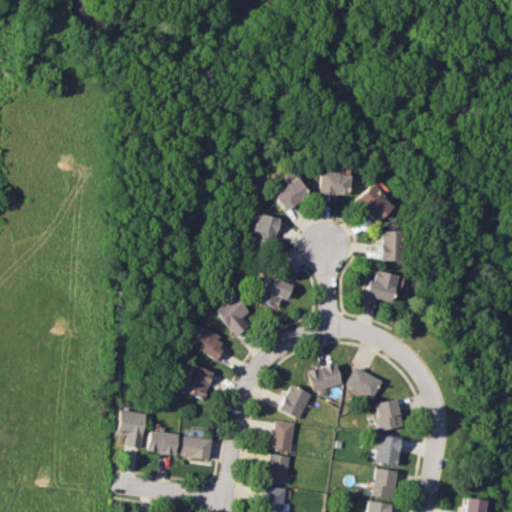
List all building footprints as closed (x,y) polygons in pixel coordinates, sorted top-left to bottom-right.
[(318,192),(348,195),(350,174),(320,171),(318,192)] [(284,210),(308,195),(297,177),(273,192),(284,210)] [(394,206),(371,184),(355,199),(378,222),(394,206)] [(279,219),(257,212),(248,239),(270,246),(279,219)] [(380,260),(403,260),(403,231),(380,231),(380,260)] [(392,301),(397,274),(374,270),(372,279),(367,278),(364,296),(392,301)] [(286,300),(292,284),(267,274),(257,299),(277,307),(281,298),(286,300)] [(247,324),(240,317),(248,309),(231,292),(213,310),(236,334),(247,324)] [(188,340),(213,360),(226,344),(201,324),(188,340)] [(313,390),(341,382),(335,362),(307,370),(313,390)] [(204,398),(212,370),(192,365),(184,393),(204,398)] [(371,397),(380,378),(353,366),(345,384),(371,397)] [(278,409),(299,418),(310,392),(289,383),(278,409)] [(374,403),(382,430),(401,424),(394,397),(374,403)] [(116,432),(125,433),(124,445),(141,446),(144,412),(118,410),(116,432)] [(293,422),(274,420),(271,449),(290,451),(293,422)] [(146,450),(175,453),(177,433),(148,430),(146,450)] [(211,438),(182,435),(180,455),(208,458),(211,438)] [(397,463),(399,437),(377,435),(375,461),(397,463)] [(287,481),(288,455),(268,454),(267,480),(287,481)] [(394,466),(372,466),(372,495),(394,495),(394,466)] [(262,511),(282,511),(285,486),(265,484),(262,511)] [(483,511),(485,496),(464,495),(462,511),(483,511)] [(389,511),(390,499),(366,499),(366,511),(389,511)]
